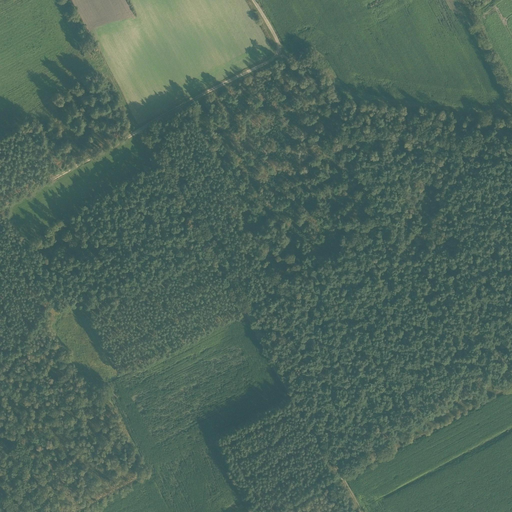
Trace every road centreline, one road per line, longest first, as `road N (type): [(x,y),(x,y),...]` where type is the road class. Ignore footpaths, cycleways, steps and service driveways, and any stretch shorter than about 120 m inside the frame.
road 1 (track): [(360,511),(137,130)]
road 2 (track): [(254,0),(279,44),(273,57),(0,204)]
road 3 (track): [(279,52),(354,128),(511,152)]
road 4 (track): [(1,203),(54,311)]
